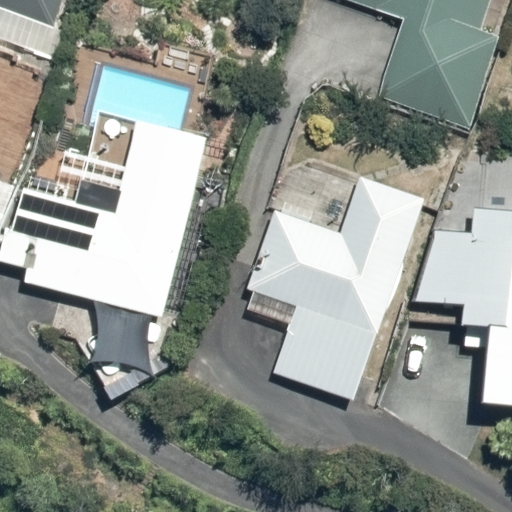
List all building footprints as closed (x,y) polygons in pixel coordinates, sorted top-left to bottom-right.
[(73,0),(0,0),(64,24),(73,0)] [(357,0),(404,15),(378,96),(473,127),(506,26),(489,21),(495,0),(357,0)] [(0,199),(55,66),(22,53),(32,29),(0,15),(0,199)] [(30,268),(27,284),(165,319),(212,139),(141,120),(128,166),(68,152),(61,183),(29,175),(16,229),(8,227),(1,260),(30,268)] [(350,229),(284,205),(255,285),(258,286),(251,306),(295,322),(278,368),(363,399),(438,194),(372,169),(350,229)] [(444,227),(420,299),(471,301),(470,325),(498,327),(494,402),(511,402),(511,203),(480,201),(479,229),(444,227)]
